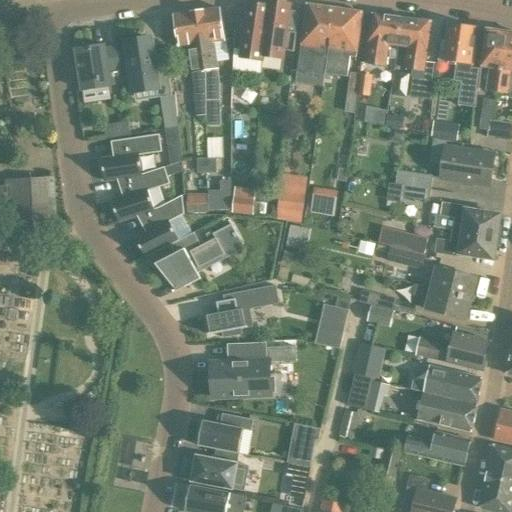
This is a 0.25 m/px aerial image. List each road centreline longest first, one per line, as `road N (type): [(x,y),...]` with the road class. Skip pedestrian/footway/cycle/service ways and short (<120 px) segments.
road 1 (residential): [(147,511),(176,374),(170,335),(84,225),(53,9)]
road 2 (residential): [(511,255),(469,511)]
road 3 (unknown): [(311,511),(339,392)]
